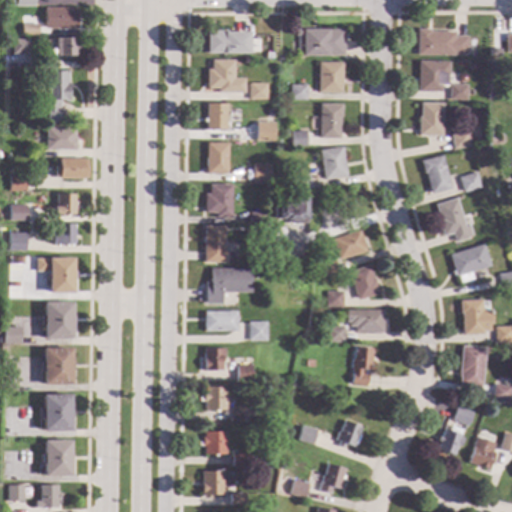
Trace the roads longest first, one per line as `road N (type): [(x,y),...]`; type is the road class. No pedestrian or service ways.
road 1 (residential): [(380,0),(379,155),(419,293),(423,347),(373,511)]
road 2 (tertiary): [(116,0),(108,511)]
road 3 (tertiary): [(139,511),(146,0)]
road 4 (residential): [(163,511),(171,3)]
road 5 (residential): [(362,0),(116,4)]
